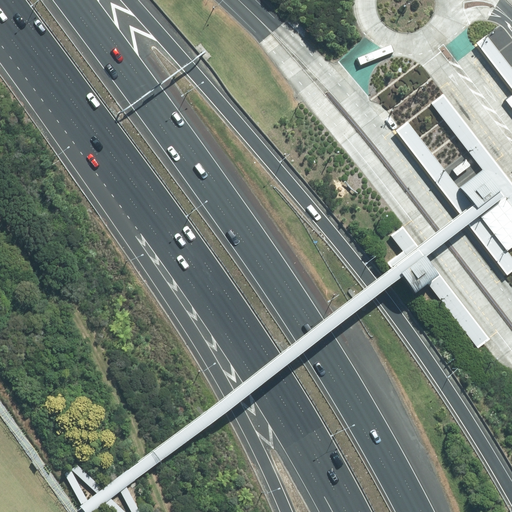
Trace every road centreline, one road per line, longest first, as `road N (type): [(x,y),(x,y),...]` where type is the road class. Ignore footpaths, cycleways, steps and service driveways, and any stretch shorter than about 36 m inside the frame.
road 1 (motorway): [(129,0),(394,311),(511,487)]
road 2 (motorway): [(68,0),(315,348),(408,511)]
road 3 (motorway): [(286,511),(199,339),(131,239),(90,105)]
road 4 (motorway): [(280,372),(90,105)]
road 5 (motorway): [(358,511),(280,372)]
road 6 (motorway): [(325,511),(280,372)]
road 7 (motorway): [(90,105),(4,0)]
road 8 (unclassified): [(449,6),(443,30),(407,49),(378,37),(368,0)]
